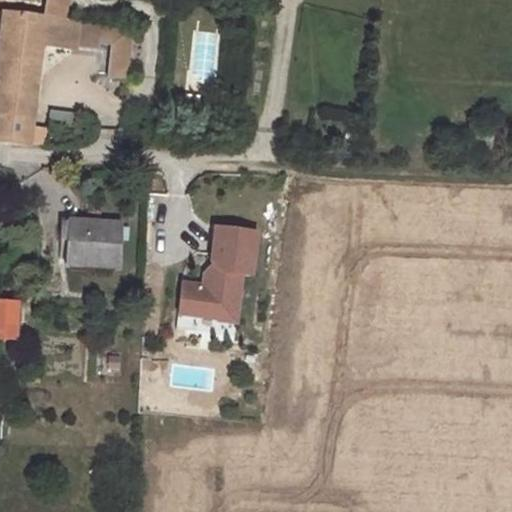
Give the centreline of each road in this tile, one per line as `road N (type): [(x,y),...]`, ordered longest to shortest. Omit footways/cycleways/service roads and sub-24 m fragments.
road 1 (track): [(207,160),(511,181)]
road 2 (residential): [(0,152),(207,160)]
